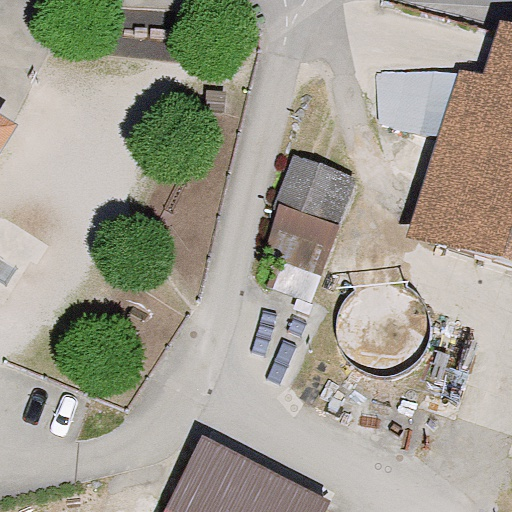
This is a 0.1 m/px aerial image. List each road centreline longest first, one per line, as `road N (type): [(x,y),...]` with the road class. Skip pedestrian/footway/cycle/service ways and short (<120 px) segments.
road 1 (residential): [(383,470),(199,372),(294,0)]
road 2 (unknown): [(123,511),(199,372)]
